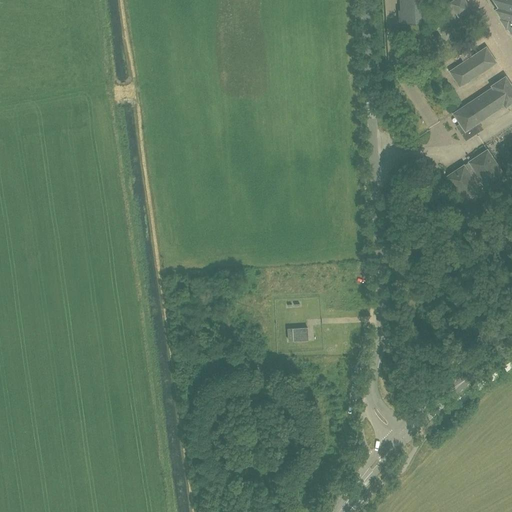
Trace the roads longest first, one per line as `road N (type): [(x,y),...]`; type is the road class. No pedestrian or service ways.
road 1 (unclassified): [(378,342),(365,0)]
road 2 (unknown): [(389,0),(402,69),(456,151)]
road 3 (tertiary): [(399,440),(511,351)]
